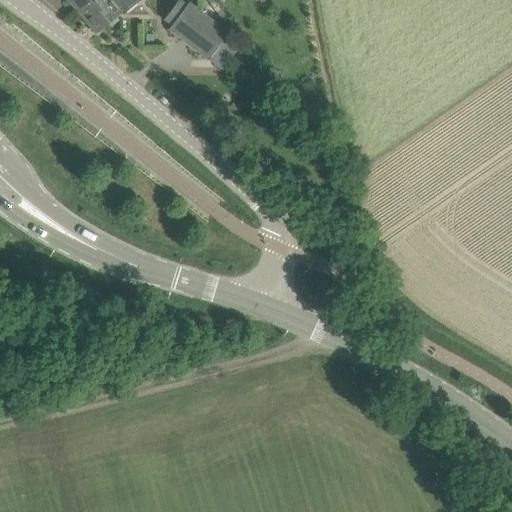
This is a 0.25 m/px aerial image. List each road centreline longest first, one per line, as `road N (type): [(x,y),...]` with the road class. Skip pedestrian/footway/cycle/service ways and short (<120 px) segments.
road 1 (unclassified): [(18,0),(273,214),(281,248),(260,306)]
road 2 (tertiary): [(511,449),(327,332),(260,306)]
road 3 (tertiary): [(260,306),(118,263),(47,221)]
